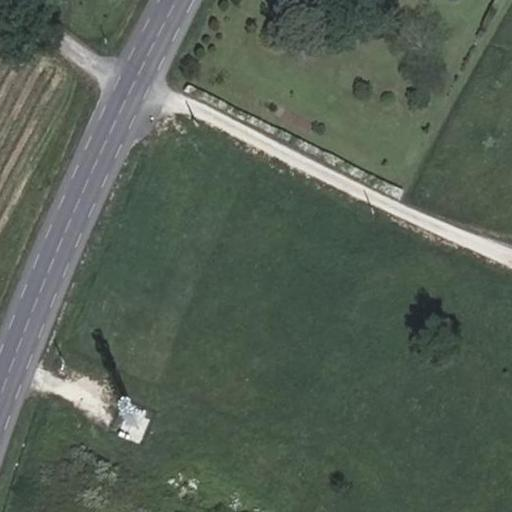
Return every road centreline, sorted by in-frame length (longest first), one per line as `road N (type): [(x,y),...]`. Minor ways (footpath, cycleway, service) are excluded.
road 1 (unclassified): [(137,82),(511,254)]
road 2 (secondary): [(0,411),(137,82)]
road 3 (unclassified): [(19,0),(137,82)]
